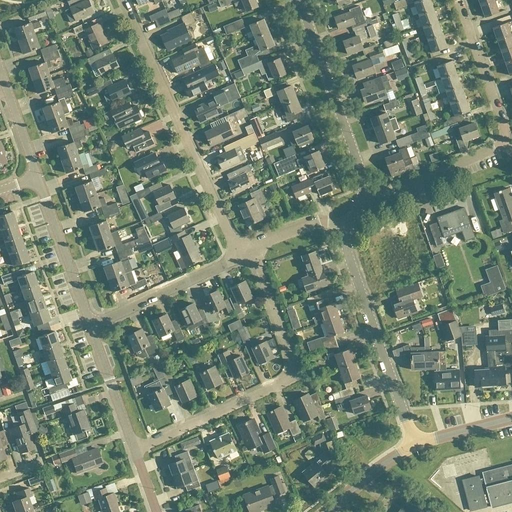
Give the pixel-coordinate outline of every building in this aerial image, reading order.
[(235,0),(232,1),(232,0),(220,0),(217,1),(220,9),(233,4),(235,7),(242,4),(246,12),(257,7),(254,0),(235,0)] [(406,7),(403,0),(400,1),(393,4),(395,11),(406,7)] [(418,16),(433,10),(429,0),(421,0),(413,3),(418,16)] [(88,1),(70,9),(64,12),(70,24),(93,13),(88,1)] [(494,1),(480,6),(484,18),(499,13),(494,1)] [(215,4),(207,7),(209,14),(217,10),(215,4)] [(364,21),(359,7),(348,11),(349,13),(334,18),(338,30),(350,26),(353,33),(354,32),(366,28),(379,23),(378,19),(371,22),(370,19),(364,21)] [(43,9),(26,15),(28,23),(46,16),(43,9)] [(365,13),(368,18),(374,16),(371,10),(365,13)] [(438,23),(433,10),(418,16),(422,28),(438,23)] [(161,13),(152,17),(149,19),(150,22),(154,21),(157,28),(170,23),(167,15),(163,17),(161,13)] [(160,37),(167,51),(191,40),(185,27),(194,23),(190,14),(180,19),(183,25),(170,31),(171,32),(160,37)] [(394,24),(400,22),(397,14),(391,16),(394,24)] [(226,36),(244,28),(241,20),(222,28),(226,36)] [(255,39),(268,33),(263,20),(249,26),(255,39)] [(403,31),(400,22),(394,24),(397,33),(403,31)] [(38,23),(31,25),(30,23),(14,29),(18,42),(35,36),(33,31),(40,28),(38,23)] [(366,28),(354,32),(356,37),(343,42),(347,55),(361,50),(363,56),(376,51),(374,46),(363,50),(359,40),(369,36),(370,39),(381,35),(383,34),(379,23),(366,28)] [(438,23),(422,28),(427,41),(442,35),(438,23)] [(497,40),(511,35),(506,23),(492,28),(497,40)] [(72,30),(75,35),(84,31),(92,50),(107,43),(98,24),(88,29),(86,24),(72,30)] [(255,39),(258,45),(244,51),(247,57),(237,61),(240,70),(266,60),(266,59),(258,62),(255,54),(261,52),(274,46),(268,33),(255,39)] [(442,35),(427,41),(431,54),(447,48),(442,35)] [(511,38),(511,35),(497,40),(501,52),(511,48),(511,38)] [(35,36),(18,42),(23,55),(40,49),(35,36)] [(403,49),(409,47),(406,39),(400,41),(403,49)] [(385,48),(394,45),(392,40),(383,43),(385,48)] [(202,48),(197,51),(195,44),(182,50),(184,56),(172,61),(178,75),(198,66),(199,69),(210,64),(202,48)] [(42,56),(57,50),(55,45),(40,50),(42,56)] [(364,57),(368,55),(370,60),(352,67),(356,80),(374,73),(372,66),(379,64),(386,62),(384,56),(383,56),(397,51),(394,45),(385,48),(386,49),(381,50),(376,52),(376,51),(363,56),(364,57)] [(412,56),(409,47),(403,49),(406,58),(412,56)] [(511,61),(511,48),(501,52),(505,64),(511,61)] [(42,56),(44,63),(28,69),(32,82),(49,76),(47,69),(51,67),(49,62),(60,58),(57,50),(42,56)] [(98,54),(86,60),(89,66),(95,63),(100,76),(118,67),(112,55),(100,60),(98,54)] [(240,70),(241,71),(233,75),(236,82),(244,78),(243,76),(259,70),(261,76),(265,74),(268,81),(273,79),(274,79),(285,75),(279,59),(267,64),(266,60),(240,70)] [(441,80),(456,74),(452,61),(436,67),(441,80)] [(192,75),(182,79),(184,85),(183,85),(189,98),(193,96),(195,95),(200,93),(206,90),(204,85),(211,82),(210,80),(218,77),(216,74),(215,71),(213,65),(192,75)] [(405,69),(393,73),(397,83),(408,79),(405,69)] [(461,87),(456,74),(441,80),(445,92),(461,87)] [(49,76),(32,82),(37,94),(53,89),(56,96),(71,91),(69,85),(65,86),(62,78),(51,82),(49,76)] [(388,82),(387,82),(385,76),(376,79),(378,85),(360,91),(365,104),(372,101),(373,103),(386,98),(384,93),(391,90),(388,82)] [(423,86),(420,78),(414,80),(417,88),(423,86)] [(110,80),(98,86),(85,92),(88,98),(101,92),(106,104),(112,102),(130,93),(124,81),(112,86),(110,80)] [(282,105),(296,99),(290,87),(288,88),(286,82),(263,92),(266,99),(277,94),(282,105)] [(423,86),(417,88),(422,101),(427,99),(424,89),(431,87),(430,84),(423,86)] [(234,85),(226,88),(232,101),(240,98),(234,85)] [(461,87),(445,92),(450,105),(465,99),(461,87)] [(214,100),(194,109),(200,123),(221,113),(219,107),(228,103),(225,97),(222,90),(212,94),(214,100)] [(56,96),(58,103),(42,109),(47,122),(68,114),(63,99),(73,96),(71,91),(56,96)] [(296,99),(282,105),(277,107),(282,119),(285,118),(287,123),(300,117),(298,112),(301,111),(296,99)] [(429,103),(427,99),(422,101),(426,113),(432,111),(429,103)] [(450,105),(454,117),(445,120),(448,126),(455,123),(463,120),(461,115),(470,112),(465,99),(450,105)] [(399,107),(397,101),(382,106),(384,113),(399,107)] [(128,103),(122,106),(103,115),(106,121),(112,118),(118,131),(124,127),(142,119),(136,107),(131,109),(128,103)] [(258,104),(250,107),(253,113),(260,110),(258,104)] [(432,111),(426,113),(426,114),(422,116),(425,122),(429,120),(429,122),(435,120),(432,111)] [(224,118),(227,123),(205,133),(211,147),(233,137),(233,136),(237,135),(232,124),(237,121),(234,113),(224,118)] [(394,118),(388,120),(385,113),(370,119),(375,132),(396,124),(394,118)] [(69,114),(68,114),(47,122),(51,134),(67,128),(70,135),(96,126),(94,122),(84,126),(83,125),(79,126),(78,122),(72,124),(71,119),(66,121),(64,116),(69,114)] [(455,123),(448,126),(448,127),(430,134),(432,140),(434,144),(438,143),(436,139),(453,132),(456,140),(462,138),(463,142),(478,136),(474,124),(459,129),(458,125),(456,126),(455,123)] [(399,130),(396,124),(375,132),(379,144),(395,139),(392,132),(399,130)] [(264,136),(259,125),(253,128),(257,139),(264,136)] [(70,135),(72,144),(57,149),(61,161),(78,155),(76,150),(82,148),(80,141),(85,140),(84,137),(89,135),(89,134),(97,130),(96,126),(70,135)] [(312,139),(307,127),(292,133),(294,138),(289,141),(291,147),(297,145),(298,148),(313,142),(312,139)] [(140,129),(133,132),(122,137),(128,149),(133,147),(136,154),(154,145),(148,133),(143,135),(140,129)] [(277,132),(258,141),(262,151),(281,143),(277,132)] [(398,151),(405,148),(406,148),(405,147),(408,146),(408,144),(412,142),(410,136),(395,141),(397,148),(398,151)] [(432,146),(430,138),(424,140),(427,148),(432,146)] [(240,147),(239,147),(236,141),(225,147),(228,152),(216,158),(222,171),(240,162),(245,159),(240,147)] [(405,148),(398,151),(399,154),(385,159),(391,177),(413,169),(412,166),(417,164),(415,157),(409,159),(405,148)] [(318,152),(296,161),(294,156),(273,165),(273,166),(270,167),(275,177),(278,176),(278,178),(302,168),(306,176),(311,174),(310,172),(324,167),(318,152)] [(78,155),(61,161),(66,174),(81,169),(84,176),(88,175),(100,171),(98,165),(96,166),(96,165),(88,168),(85,159),(83,154),(78,155)] [(274,164),(271,157),(264,160),(268,167),(273,165),(274,164)] [(134,164),(136,169),(137,170),(142,167),(148,179),(165,171),(160,158),(148,164),(145,158),(134,164)] [(251,165),(248,167),(248,166),(236,171),(239,176),(227,182),(233,195),(251,186),(245,174),(250,172),(253,170),(251,165)] [(100,171),(88,175),(90,180),(96,178),(106,175),(104,169),(100,171)] [(328,177),(328,178),(326,173),(291,188),(296,199),(317,190),(319,196),(334,190),(328,177)] [(152,190),(162,185),(160,180),(150,185),(152,190)] [(91,182),(75,188),(79,201),(96,195),(94,190),(91,182)] [(274,184),(268,187),(271,193),(277,190),(274,184)] [(169,186),(162,189),(153,194),(158,206),(155,207),(158,214),(159,213),(171,208),(168,202),(175,199),(169,186)] [(148,188),(135,194),(139,200),(151,195),(148,188)] [(511,198),(509,189),(494,194),(505,224),(501,225),(504,234),(511,231),(511,198)] [(256,198),(253,200),(238,207),(247,226),(262,219),(265,218),(259,205),(265,203),(259,190),(253,193),(256,198)] [(98,200),(96,195),(79,201),(84,213),(99,208),(100,207),(103,215),(118,209),(116,204),(106,207),(103,199),(98,200)] [(120,214),(118,209),(103,215),(104,220),(120,214)] [(167,217),(170,222),(165,224),(172,237),(182,232),(179,226),(189,222),(183,209),(167,217)] [(464,209),(437,218),(438,223),(429,226),(436,247),(443,244),(441,239),(461,232),(465,241),(474,238),(464,209)] [(0,230),(16,225),(12,213),(0,216),(0,230)] [(159,213),(158,214),(143,220),(146,227),(162,219),(159,213)] [(106,221),(101,223),(89,227),(93,240),(110,234),(106,221)] [(16,225),(0,230),(0,233),(3,243),(20,237),(16,225)] [(172,237),(172,238),(169,239),(171,245),(175,243),(182,259),(179,261),(183,269),(201,261),(189,236),(186,238),(183,232),(182,233),(182,232),(172,237)] [(115,247),(110,234),(93,240),(98,253),(115,247)] [(392,235),(369,243),(374,256),(371,258),(376,272),(379,271),(384,285),(407,276),(402,262),(397,263),(392,251),(397,249),(392,235)] [(134,241),(134,242),(115,249),(117,254),(130,249),(149,243),(147,236),(135,240),(136,241),(134,241)] [(24,249),(20,237),(3,243),(8,255),(24,249)] [(495,252),(501,250),(498,242),(493,244),(495,252)] [(29,261),(24,249),(8,255),(12,267),(29,261)] [(130,249),(117,254),(120,262),(103,268),(108,280),(125,274),(123,269),(130,266),(127,257),(132,255),(130,249)] [(308,277),(322,272),(315,252),(301,257),(308,277)] [(432,257),(436,269),(443,266),(440,255),(432,257)] [(496,267),(486,271),(490,283),(494,294),(504,290),(496,267)] [(25,275),(23,269),(6,275),(9,283),(16,280),(20,291),(37,285),(33,273),(25,275)] [(132,272),(125,274),(108,280),(112,293),(132,286),(134,291),(147,285),(144,279),(136,283),(132,272)] [(323,272),(322,272),(308,277),(302,279),(306,293),(328,285),(323,272)] [(244,318),(242,313),(238,305),(252,298),(245,282),(231,289),(235,297),(229,299),(237,316),(236,316),(238,321),(244,318)] [(417,313),(413,301),(422,298),(418,284),(396,292),(400,302),(393,304),(398,320),(417,313)] [(41,297),(37,285),(20,291),(24,303),(41,297)] [(202,309),(210,326),(209,325),(220,320),(216,312),(225,307),(217,291),(203,298),(207,306),(202,309)] [(8,295),(2,297),(5,305),(11,303),(8,295)] [(323,301),(321,301),(319,295),(306,300),(308,306),(310,313),(318,310),(323,324),(339,318),(334,304),(325,307),(323,301)] [(41,297),(24,303),(29,315),(45,309),(41,297)] [(445,311),(447,318),(439,321),(447,342),(461,337),(451,309),(449,303),(443,306),(445,311)] [(210,326),(202,309),(196,311),(193,305),(179,311),(187,327),(186,327),(188,332),(202,325),(204,329),(210,326)] [(491,316),(503,314),(502,306),(489,309),(491,316)] [(50,321),(45,309),(29,315),(33,327),(50,321)] [(286,312),(292,331),(300,328),(293,309),(286,312)] [(11,321),(17,319),(14,311),(8,313),(11,321)] [(77,311),(65,313),(67,320),(78,318),(77,311)] [(447,318),(445,311),(437,314),(439,321),(447,318)] [(166,315),(153,322),(160,338),(172,332),(177,343),(184,340),(176,321),(170,323),(166,315)] [(323,324),(327,337),(321,339),(306,344),(309,354),(324,349),(336,345),(334,337),(344,333),(339,318),(323,324)] [(17,319),(11,321),(14,329),(19,327),(17,319)] [(430,320),(420,323),(422,328),(432,325),(430,320)] [(7,322),(1,324),(4,332),(10,330),(7,322)] [(146,358),(147,357),(158,352),(151,336),(145,338),(142,330),(127,336),(135,353),(136,353),(137,357),(142,359),(146,357),(146,358)] [(486,352),(487,370),(474,370),(475,387),(505,386),(504,371),(511,369),(511,347),(511,342),(510,332),(503,333),(503,334),(498,334),(497,330),(490,330),(490,331),(486,331),(487,337),(486,337),(487,352),(486,352)] [(41,351),(58,345),(54,332),(37,338),(41,351)] [(233,344),(241,340),(238,333),(230,336),(233,344)] [(398,344),(394,333),(387,336),(391,347),(397,344),(398,344)] [(200,345),(197,339),(189,342),(192,349),(200,345)] [(248,340),(243,343),(250,359),(256,357),(260,365),(273,359),(270,351),(276,348),(272,339),(266,342),(252,349),(248,340)] [(58,345),(41,351),(46,363),(62,357),(58,345)] [(336,345),(324,349),(326,355),(333,353),(339,370),(355,364),(350,350),(339,353),(336,345)] [(409,345),(403,348),(405,354),(407,361),(411,361),(411,371),(425,370),(425,353),(424,348),(410,348),(409,345)] [(193,350),(185,354),(189,364),(193,362),(198,360),(193,350)] [(14,360),(20,358),(17,351),(11,353),(14,360)] [(241,357),(232,361),(228,352),(217,357),(224,370),(229,368),(234,379),(248,373),(241,357)] [(428,352),(425,353),(425,370),(436,370),(439,370),(438,363),(445,363),(444,352),(428,352)] [(67,369),(62,357),(46,363),(50,375),(67,369)] [(20,358),(14,360),(17,368),(23,365),(20,358)] [(339,370),(344,384),(343,385),(345,390),(339,393),(341,399),(346,397),(354,395),(349,382),(360,379),(355,364),(339,370)] [(157,378),(163,375),(162,373),(159,366),(152,369),(157,378)] [(214,367),(200,374),(208,390),(221,383),(214,367)] [(50,375),(44,377),(46,382),(52,380),(54,387),(47,389),(49,396),(68,389),(65,383),(71,381),(67,369),(50,375)] [(28,382),(26,374),(24,370),(18,372),(20,376),(23,384),(28,382)] [(164,379),(169,387),(175,384),(168,370),(162,373),(163,375),(164,379)] [(442,371),(436,371),(436,373),(434,373),(435,390),(460,389),(459,371),(442,372),(442,371)] [(169,387),(164,379),(153,384),(157,392),(148,396),(156,412),(170,405),(166,397),(172,395),(169,387)] [(189,381),(175,387),(182,403),(196,396),(189,381)] [(31,389),(28,382),(23,384),(25,391),(31,389)] [(0,386),(0,388),(3,397),(9,395),(6,385),(0,386)] [(308,395),(294,401),(303,422),(317,416),(319,421),(324,418),(323,414),(317,398),(310,401),(309,397),(308,395)] [(346,397),(341,399),(334,401),(338,413),(352,408),(354,415),(371,410),(366,396),(348,403),(346,397)] [(34,449),(29,435),(35,433),(25,403),(16,406),(23,426),(9,431),(11,437),(13,437),(20,454),(34,449)] [(73,405),(60,410),(60,411),(63,419),(66,418),(73,436),(75,435),(77,441),(77,442),(87,438),(84,432),(90,430),(83,411),(76,413),(73,405)] [(52,406),(41,409),(44,417),(54,413),(52,406)] [(289,424),(281,408),(267,414),(276,435),(289,429),(293,437),(300,434),(295,421),(289,424)] [(246,423),(237,427),(248,451),(260,445),(264,454),(275,448),(268,434),(261,437),(254,420),(247,424),(246,423)] [(47,430),(40,426),(36,432),(44,436),(47,430)] [(328,430),(324,431),(327,439),(329,443),(332,442),(331,438),(328,430)] [(0,461),(6,459),(2,448),(8,445),(3,432),(0,432),(0,461)] [(228,434),(210,443),(218,459),(236,451),(228,434)] [(313,447),(325,442),(322,434),(309,439),(313,447)] [(300,435),(292,438),(295,444),(302,441),(300,435)] [(193,447),(200,445),(197,438),(191,440),(193,447)] [(310,461),(317,456),(312,449),(306,454),(310,461)] [(73,451),(59,456),(59,455),(50,458),(53,466),(71,459),(77,475),(102,465),(97,450),(76,457),(73,451)] [(193,470),(186,452),(174,457),(176,463),(169,465),(173,477),(188,472),(193,470)] [(313,465),(302,473),(314,487),(328,476),(324,471),(332,464),(324,454),(312,463),(313,465)] [(478,477),(462,481),(470,511),(486,507),(485,504),(489,503),(490,508),(491,508),(491,507),(511,501),(511,466),(482,474),(482,473),(481,474),(483,479),(479,480),(478,477)] [(225,467),(220,469),(224,480),(230,478),(225,467)] [(191,480),(188,472),(173,477),(177,489),(185,486),(187,492),(200,487),(197,478),(191,480)] [(42,475),(27,481),(29,487),(44,481),(42,475)] [(244,496),(249,511),(258,511),(275,506),(271,496),(276,494),(277,496),(284,494),(278,477),(271,480),(273,486),(269,488),(268,487),(244,496)] [(56,491),(52,479),(46,481),(50,493),(56,491)] [(215,483),(209,485),(212,492),(218,490),(215,483)] [(16,494),(18,501),(12,503),(14,511),(29,511),(32,511),(27,498),(31,497),(28,489),(16,494)] [(85,494),(76,497),(80,506),(90,503),(90,501),(94,499),(95,501),(98,500),(102,511),(117,511),(115,504),(116,503),(113,494),(107,497),(104,489),(92,493),(92,492),(85,494)] [(210,493),(202,496),(204,503),(208,502),(209,506),(214,504),(210,493)] [(172,497),(173,503),(183,501),(181,495),(172,497)] [(407,501),(398,511),(415,511),(418,510),(407,501)]
